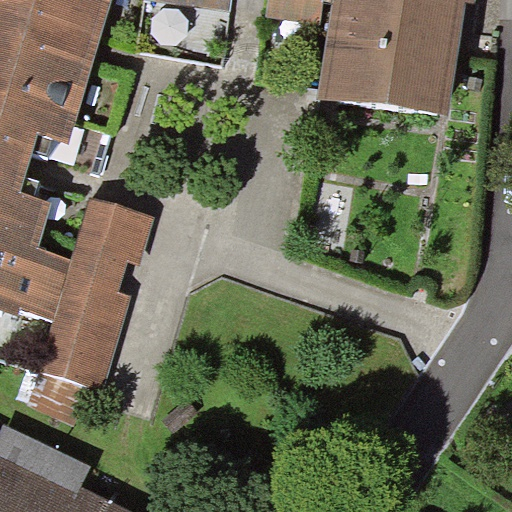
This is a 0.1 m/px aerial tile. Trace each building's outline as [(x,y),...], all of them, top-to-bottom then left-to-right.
[(0,0),(0,11),(106,41),(117,0),(0,0)] [(265,18),(266,0),(147,0),(147,2),(265,18)] [(266,0),(265,18),(330,27),(333,0),(401,0),(471,10),(484,12),(485,0),(266,0)] [(401,0),(333,0),(330,27),(319,102),(456,121),(471,10),(401,0)] [(0,89),(86,114),(106,41),(0,11),(0,89)] [(0,148),(70,169),(86,114),(0,89),(0,148)] [(70,169),(0,148),(0,211),(54,228),(70,169)] [(168,216),(95,195),(75,264),(60,314),(45,368),(119,389),(168,216)] [(0,211),(0,296),(60,314),(75,264),(46,255),(54,228),(0,211)] [(0,468),(0,511),(149,511),(97,488),(105,472),(17,431),(0,468)]
